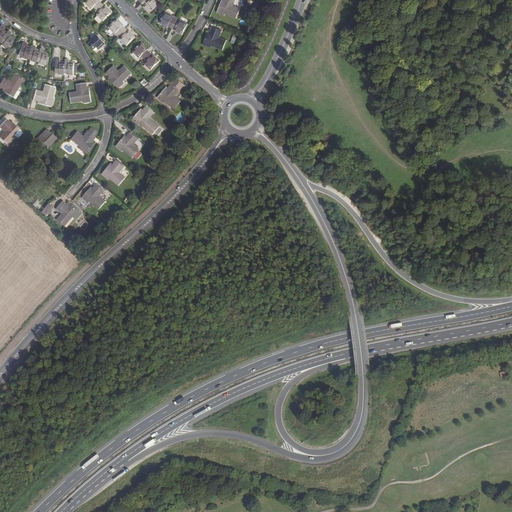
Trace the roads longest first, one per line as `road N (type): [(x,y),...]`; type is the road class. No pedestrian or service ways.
road 1 (trunk): [(511,306),(338,340),(225,380),(139,428),(38,511)]
road 2 (trunk): [(303,185),(345,273),(363,374),(360,421),(347,443),(323,455)]
road 3 (trunk): [(121,462),(192,413),(260,381),(364,350)]
road 4 (trunk): [(511,300),(462,301),(423,289),(395,271),(341,202),(303,185)]
road 5 (trunk): [(121,462),(209,433),(296,456),(323,455)]
road 6 (trunk): [(323,455),(286,440),(276,419),(279,399),(296,378),(364,350)]
road 7 (tertiary): [(96,272),(216,147)]
road 8 (trunk): [(364,350),(511,322)]
road 9 (tertiary): [(96,272),(0,373)]
